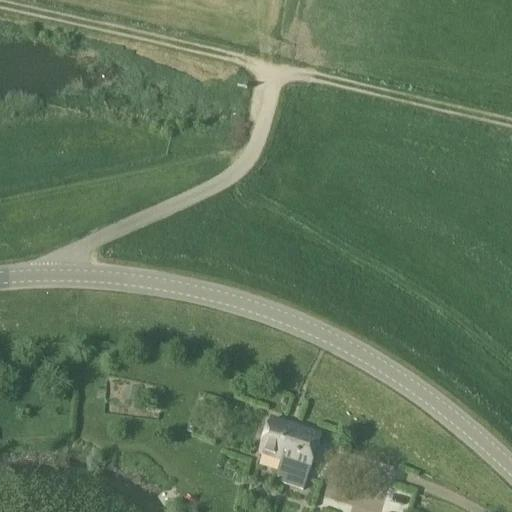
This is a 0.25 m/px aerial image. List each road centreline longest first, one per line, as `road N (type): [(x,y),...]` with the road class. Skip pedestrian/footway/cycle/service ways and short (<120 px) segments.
road 1 (tertiary): [(0,278),(119,279),(272,311),(413,387),(511,470)]
road 2 (track): [(511,124),(280,70)]
road 3 (track): [(280,70),(110,28)]
